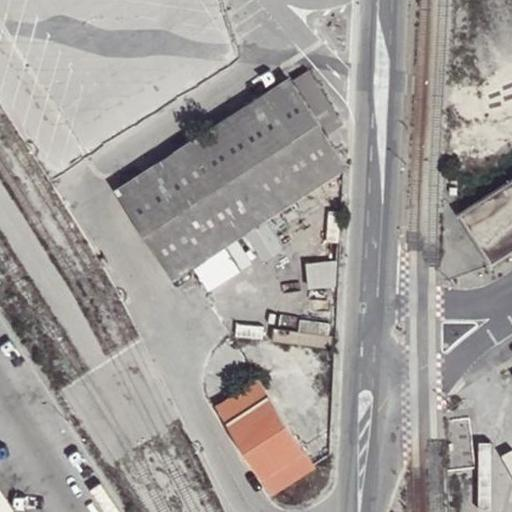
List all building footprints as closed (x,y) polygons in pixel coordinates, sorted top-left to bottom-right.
[(298,75),(333,130),(346,122),(311,67),(298,75)] [(293,75),(117,187),(173,275),(348,162),(293,75)] [(511,177),(460,211),(492,261),(511,248),(511,177)] [(337,255),(311,253),(310,278),(336,279),(337,255)] [(260,379),(217,405),(228,421),(270,396),(260,379)] [(270,396),(228,421),(260,472),(304,447),(270,396)] [(304,447),(260,472),(271,490),(314,463),(304,447)] [(0,511),(21,511),(0,479),(0,511)]
